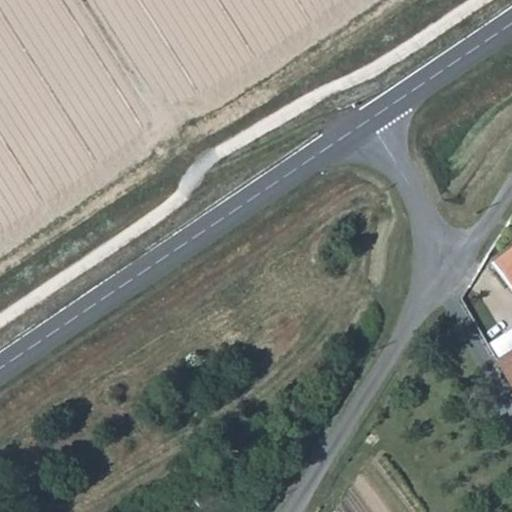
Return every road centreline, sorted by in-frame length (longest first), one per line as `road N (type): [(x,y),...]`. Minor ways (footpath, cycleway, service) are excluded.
road 1 (unclassified): [(368,119),(424,218),(431,265),(403,331),(291,511)]
road 2 (secondary): [(368,119),(0,367)]
road 3 (secondary): [(511,20),(368,119)]
